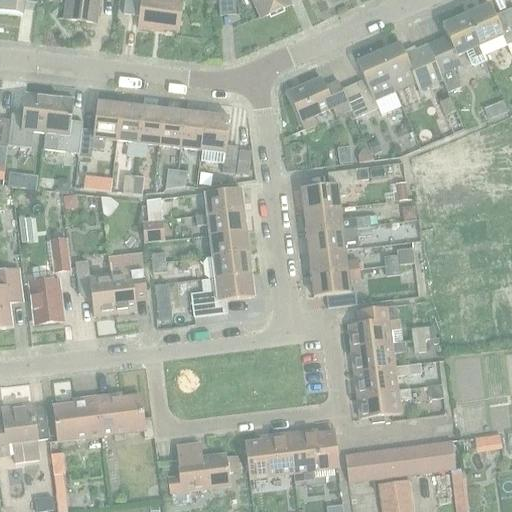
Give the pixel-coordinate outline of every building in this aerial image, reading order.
[(0,0),(0,11),(22,15),(24,0),(35,0),(37,0),(0,0)] [(66,0),(64,21),(94,25),(97,0),(66,0)] [(124,0),(122,16),(139,18),(137,31),(153,33),(154,30),(177,33),(182,1),(178,0),(124,0)] [(235,16),(233,0),(217,0),(219,18),(235,16)] [(251,0),(260,20),(289,7),(286,0),(251,0)] [(465,17),(479,48),(502,38),(506,47),(511,44),(511,9),(494,17),(489,6),(465,17)] [(460,89),(452,70),(460,67),(456,58),(479,48),(465,17),(441,27),(446,38),(426,47),(429,53),(441,82),(447,95),(460,89)] [(377,55),(394,94),(415,85),(418,92),(441,82),(429,53),(406,63),(399,45),(377,55)] [(363,82),(341,91),(340,91),(350,112),(353,121),(377,110),(374,103),(394,94),(377,55),(355,64),(363,82)] [(350,112),(340,91),(337,83),(323,89),(319,80),(288,94),(304,131),(315,127),(312,118),(332,109),(336,118),(350,112)] [(32,134),(44,136),(49,98),(25,95),(22,117),(11,116),(10,122),(7,147),(31,150),(32,134)] [(43,151),(78,156),(81,130),(82,124),(70,123),(73,101),(49,98),(44,136),(43,151)] [(104,141),(116,143),(120,106),(97,104),(93,132),(81,130),(78,156),(78,158),(90,160),(92,149),(103,150),(104,141)] [(136,159),(141,109),(120,106),(116,143),(127,144),(126,157),(136,159)] [(147,147),(158,148),(162,111),(141,109),(136,159),(145,160),(147,147)] [(158,148),(179,150),(184,114),(162,111),(158,148)] [(179,150),(200,153),(205,116),(184,114),(179,150)] [(205,116),(200,153),(200,161),(223,164),(221,175),(234,177),(237,149),(225,147),(228,119),(205,116)] [(0,148),(6,150),(7,147),(10,122),(0,121),(0,148)] [(165,191),(175,190),(177,173),(167,172),(165,191)] [(303,214),(339,210),(337,198),(349,197),(348,186),(356,185),(354,172),(326,175),(328,187),(300,191),(303,214)] [(186,174),(177,173),(175,190),(185,189),(186,174)] [(121,195),(131,196),(133,178),(123,177),(121,195)] [(110,193),(111,181),(84,178),(83,190),(110,193)] [(143,179),(133,178),(131,196),(141,197),(143,179)] [(511,179),(454,195),(489,324),(511,317),(511,179)] [(206,217),(243,213),(240,191),(204,196),(206,217)] [(146,203),(148,224),(162,222),(160,201),(146,203)] [(339,210),(303,214),(305,236),(355,230),(354,220),(341,221),(339,210)] [(209,238),(245,234),(243,213),(206,217),(209,238)] [(355,230),(369,228),(368,218),(354,220),(355,230)] [(163,243),(162,222),(148,224),(141,224),(143,245),(163,243)] [(344,252),(358,250),(356,239),(370,237),(369,228),(355,230),(305,236),(308,257),(344,252)] [(211,259),(248,255),(245,234),(209,238),(211,259)] [(50,244),(54,275),(69,273),(65,242),(50,244)] [(357,262),(345,264),(344,252),(308,257),(310,278),(358,272),(357,262)] [(151,266),(165,265),(164,255),(150,256),(151,266)] [(214,280),(250,276),(248,255),(211,259),(214,280)] [(107,260),(109,277),(114,316),(136,314),(133,291),(145,290),(141,256),(128,258),(128,262),(121,263),(120,259),(107,260)] [(383,259),(384,269),(398,267),(397,257),(383,259)] [(114,316),(109,277),(89,279),(87,263),(74,264),(78,298),(90,297),(93,319),(114,316)] [(166,274),(165,265),(151,266),(152,276),(166,274)] [(385,278),(399,277),(398,267),(384,269),(385,278)] [(0,331),(11,330),(8,306),(22,304),(18,271),(0,272),(0,331)] [(358,272),(310,278),(313,299),(325,298),(327,310),(356,307),(354,293),(349,294),(348,283),(360,281),(358,272)] [(250,276),(214,280),(215,292),(190,295),(193,319),(226,315),(225,303),(253,299),(250,276)] [(29,286),(34,327),(62,323),(57,282),(29,286)] [(350,351),(403,344),(390,345),(388,323),(398,322),(396,308),(356,313),(357,326),(347,327),(350,351)] [(411,331),(412,343),(423,342),(422,330),(411,331)] [(425,354),(423,342),(412,343),(414,355),(425,354)] [(353,374),(393,369),(392,356),(405,354),(403,344),(350,351),(353,374)] [(393,369),(353,374),(356,397),(396,392),(395,379),(408,377),(421,376),(419,366),(406,368),(393,369)] [(442,399),(441,387),(430,388),(431,400),(442,399)] [(396,392),(356,397),(359,421),(370,420),(371,425),(380,424),(380,419),(399,416),(398,403),(411,401),(409,391),(396,392)] [(95,399),(101,438),(143,433),(144,441),(154,440),(151,420),(142,421),(139,397),(110,401),(109,397),(95,399)] [(57,444),(101,438),(95,399),(82,400),(82,404),(53,408),(57,444)] [(39,463),(38,454),(36,443),(48,441),(44,410),(32,412),(32,407),(1,411),(3,422),(0,422),(0,458),(14,457),(15,466),(39,463)] [(303,434),(288,436),(294,484),(314,481),(312,473),(337,470),(333,434),(304,438),(303,434)] [(294,484),(288,436),(272,438),(273,442),(244,445),(248,481),(292,475),(294,484)] [(499,437),(473,440),(475,455),(501,451),(499,437)] [(451,444),(439,445),(443,473),(455,471),(451,444)] [(439,445),(427,447),(431,474),(443,473),(439,445)] [(169,495),(180,494),(230,488),(228,475),(238,474),(236,458),(226,459),(226,456),(201,459),(200,446),(176,449),(177,462),(176,463),(178,479),(167,481),(169,495)] [(427,447),(415,448),(419,476),(431,474),(427,447)] [(407,478),(419,476),(415,448),(403,450),(407,478)] [(395,479),(407,478),(403,450),(391,451),(395,479)] [(391,451),(380,453),(383,481),(395,479),(391,451)] [(371,482),(383,481),(380,453),(368,455),(371,482)] [(359,484),(371,482),(368,455),(356,456),(359,484)] [(65,511),(61,477),(63,477),(61,456),(50,457),(57,511),(65,511)] [(348,485),(359,484),(356,456),(344,458),(348,485)] [(115,484),(113,464),(106,465),(108,485),(115,484)] [(464,511),(460,472),(450,473),(454,511),(464,511)] [(413,511),(409,483),(377,487),(381,511),(413,511)] [(53,511),(51,499),(34,501),(35,511),(53,511)]
